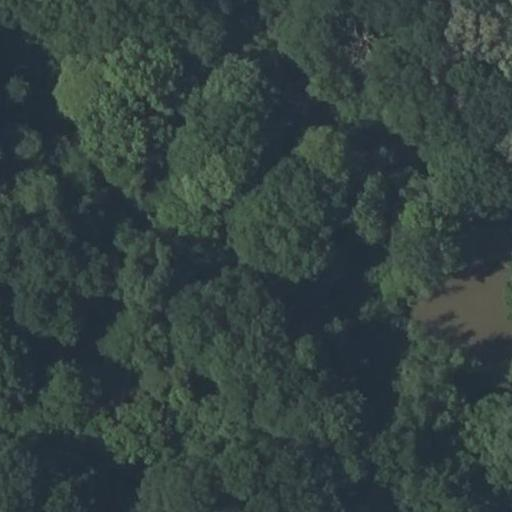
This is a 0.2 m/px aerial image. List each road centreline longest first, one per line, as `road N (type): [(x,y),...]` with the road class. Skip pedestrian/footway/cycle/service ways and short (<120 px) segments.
road 1 (track): [(325,488),(210,440),(165,445)]
road 2 (track): [(0,449),(165,445)]
